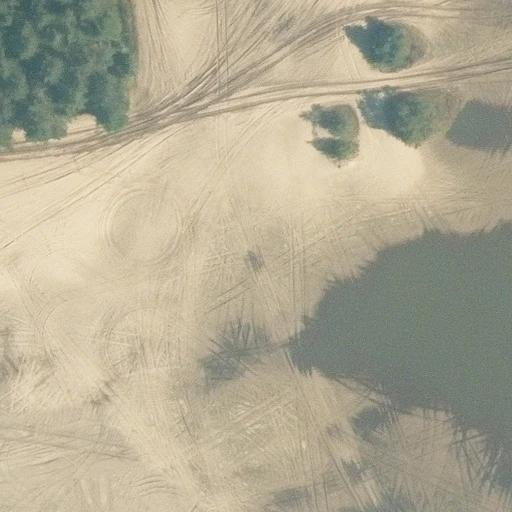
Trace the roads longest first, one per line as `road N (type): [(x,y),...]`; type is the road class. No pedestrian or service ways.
road 1 (track): [(400,511),(409,435),(299,0)]
road 2 (track): [(511,54),(320,84),(0,155)]
